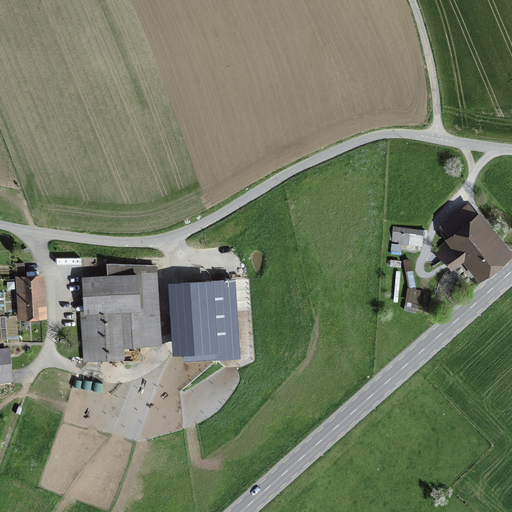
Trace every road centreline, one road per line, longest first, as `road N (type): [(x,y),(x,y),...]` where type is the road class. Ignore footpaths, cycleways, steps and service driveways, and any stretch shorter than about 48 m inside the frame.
road 1 (unclassified): [(0,224),(88,240),(160,241),(364,139),(436,138)]
road 2 (track): [(168,238),(168,345),(154,362),(123,375),(48,357),(52,280),(29,231)]
road 3 (primary): [(240,511),(511,271)]
road 4 (track): [(445,265),(425,275),(419,268),(433,228),(465,193),(472,171),(499,149)]
road 5 (unclassified): [(412,0),(432,70),(436,138)]
